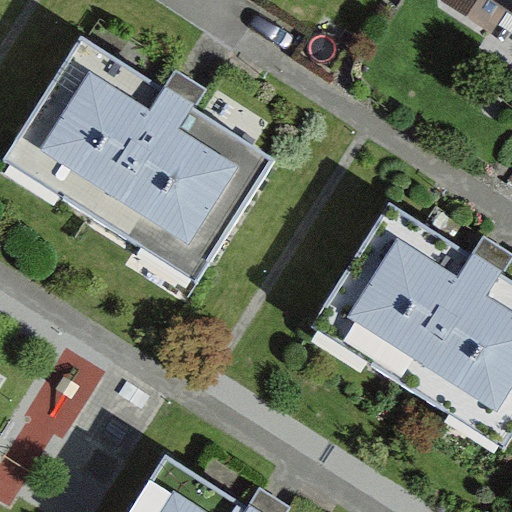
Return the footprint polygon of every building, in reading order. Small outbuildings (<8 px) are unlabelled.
[(297,0),(272,0),(290,11),(297,0)] [(511,0),(467,0),(511,28),(511,0)] [(0,171),(0,211),(174,329),(262,199),(69,69),(0,171)] [(511,325),(372,236),(287,368),(481,492),(511,444),(511,325)] [(212,511),(161,478),(139,511),(212,511)]
